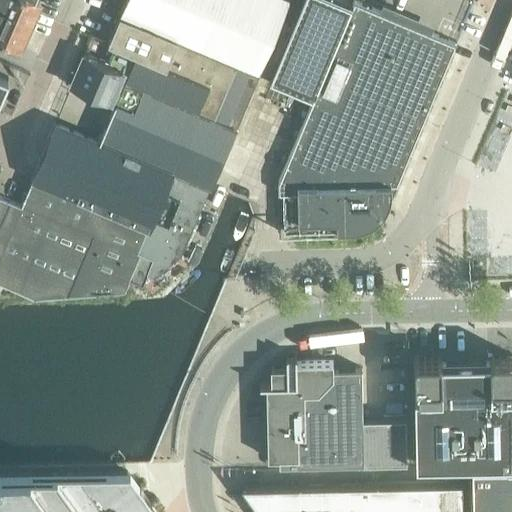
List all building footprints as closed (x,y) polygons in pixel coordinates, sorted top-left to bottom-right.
[(0,0),(0,37),(20,46),(40,0),(0,0)] [(258,70),(267,48),(275,52),(280,41),(272,37),(280,19),(233,0),(186,0),(185,2),(179,0),(126,0),(120,14),(211,51),(258,70)] [(233,0),(280,19),(287,0),(179,0),(185,2),(186,0),(233,0)] [(353,0),(352,3),(345,0),(301,0),(269,79),(313,97),(278,180),(279,192),(283,192),(284,231),(351,229),(355,229),(360,228),(364,227),(368,225),(372,223),(376,221),(379,218),(382,215),(385,211),(387,207),(389,203),(457,41),(430,30),(423,47),(392,34),(398,18),(381,11),(381,10),(357,0),(353,0)] [(198,80),(211,51),(120,14),(108,41),(115,43),(137,53),(198,80)] [(114,102),(114,103),(115,104),(137,53),(115,43),(107,61),(84,51),(70,84),(114,102)] [(257,72),(258,70),(211,51),(198,80),(137,53),(115,104),(114,103),(99,138),(152,161),(212,187),(260,74),(262,75),(262,74),(257,72)] [(56,121),(32,177),(33,178),(138,220),(144,205),(136,201),(152,161),(99,138),(56,121)] [(138,220),(148,225),(137,250),(139,252),(128,277),(130,278),(143,284),(148,273),(154,275),(182,252),(210,187),(212,188),(212,187),(152,161),(136,201),(144,205),(138,220)] [(0,195),(0,282),(35,296),(66,294),(125,289),(130,278),(128,277),(139,252),(137,250),(148,225),(138,220),(33,178),(27,193),(24,192),(22,197),(25,198),(22,204),(0,195)] [(490,360),(466,361),(468,460),(511,458),(511,354),(495,355),(494,355),(493,355),(493,356),(492,356),(491,357),(490,358),(490,359),(490,360)] [(272,382),(260,383),(260,384),(267,384),(268,457),(280,457),(280,464),(364,462),(407,461),(407,431),(363,431),(362,367),(334,367),(334,360),(297,361),(297,355),(287,355),(287,368),(275,369),(275,366),(271,366),(272,382)] [(415,361),(415,380),(415,381),(415,382),(416,382),(416,383),(417,383),(417,384),(418,384),(419,384),(419,392),(415,392),(416,406),(416,453),(417,461),(468,460),(466,361),(442,361),(442,360),(442,359),(441,358),(441,357),(440,357),(439,357),(439,356),(438,356),(419,357),(418,357),(417,357),(416,358),(415,359),(415,360),(415,361)] [(511,511),(511,464),(472,465),(473,511),(511,511)] [(0,470),(0,511),(156,511),(159,510),(153,501),(141,484),(140,484),(131,471),(0,470)] [(462,511),(462,480),(245,484),(243,484),(262,511),(462,511)]
